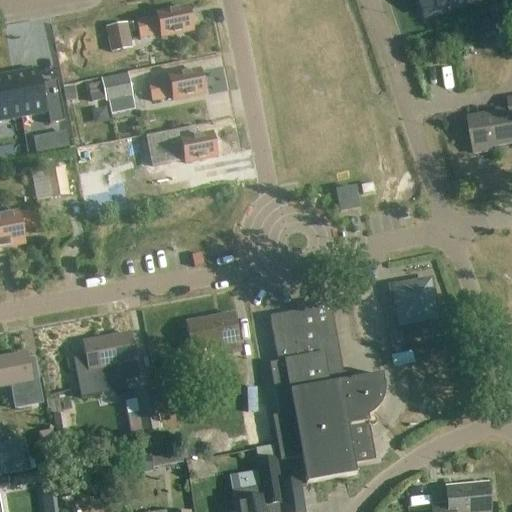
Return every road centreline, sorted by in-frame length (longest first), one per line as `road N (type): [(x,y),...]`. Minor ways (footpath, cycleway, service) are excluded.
road 1 (residential): [(0,315),(281,263)]
road 2 (residential): [(281,263),(228,0)]
road 3 (residential): [(448,230),(368,0)]
road 4 (residential): [(511,413),(448,230)]
road 5 (residential): [(353,511),(424,453),(511,417)]
road 6 (residential): [(281,263),(448,230)]
